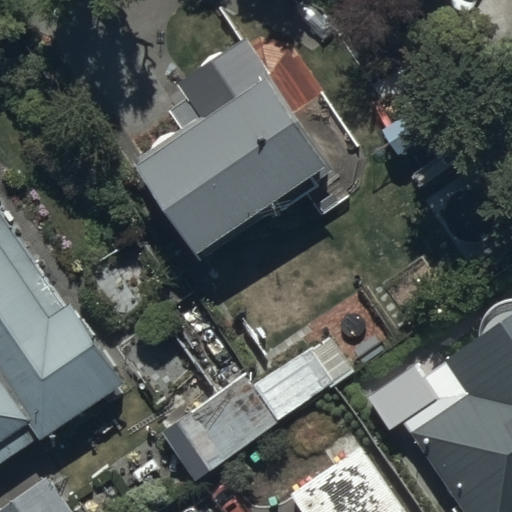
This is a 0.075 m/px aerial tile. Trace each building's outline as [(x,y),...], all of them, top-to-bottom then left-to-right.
[(139,146),(203,244),(334,158),(270,60),(139,146)] [(0,462),(131,377),(1,181),(0,181),(0,462)] [(410,423),(468,511),(511,511),(511,307),(440,355),(463,389),(410,423)] [(164,420),(198,472),(280,418),(246,366),(164,420)] [(293,486),(310,511),(407,511),(361,441),(293,486)] [(0,504),(0,511),(76,511),(50,472),(0,504)]
